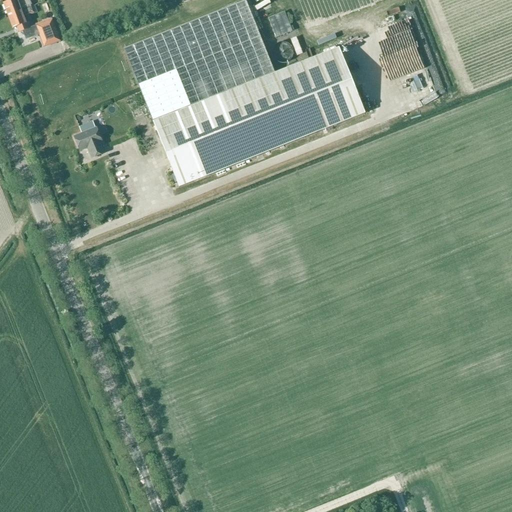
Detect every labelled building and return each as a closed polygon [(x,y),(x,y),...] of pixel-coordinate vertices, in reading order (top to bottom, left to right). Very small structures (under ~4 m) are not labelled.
[(10,0),(3,3),(8,15),(32,7),(31,6),(32,6),(29,0),(19,0),(18,0),(10,0)] [(179,188),(365,114),(339,48),(276,73),(247,0),(124,49),(179,188)] [(8,15),(13,28),(20,26),(22,32),(31,28),(29,23),(27,23),(25,17),(34,13),(32,7),(8,15)] [(262,17),(268,32),(285,26),(279,11),(262,17)] [(57,32),(55,26),(52,18),(36,24),(39,32),(41,37),(57,32)] [(290,55),(296,53),(292,35),(286,37),(290,55)] [(62,45),(58,36),(42,42),(46,51),(62,45)] [(80,151),(87,148),(91,159),(104,154),(100,143),(102,143),(96,128),(95,129),(93,122),(79,127),(82,134),(74,137),(80,151)]
